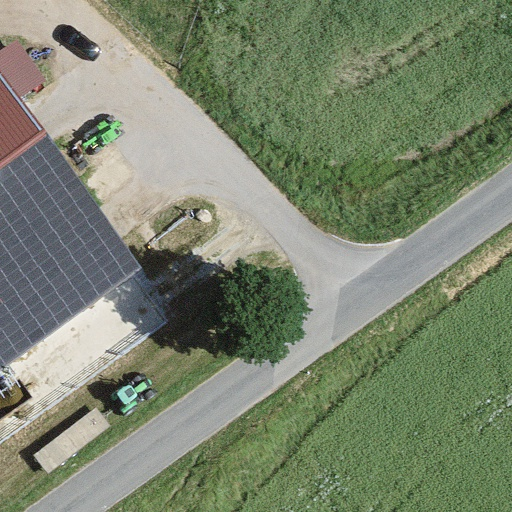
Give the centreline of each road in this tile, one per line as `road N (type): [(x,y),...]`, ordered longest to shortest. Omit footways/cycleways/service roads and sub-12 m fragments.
road 1 (tertiary): [(511,188),(64,511)]
road 2 (track): [(364,299),(51,0)]
